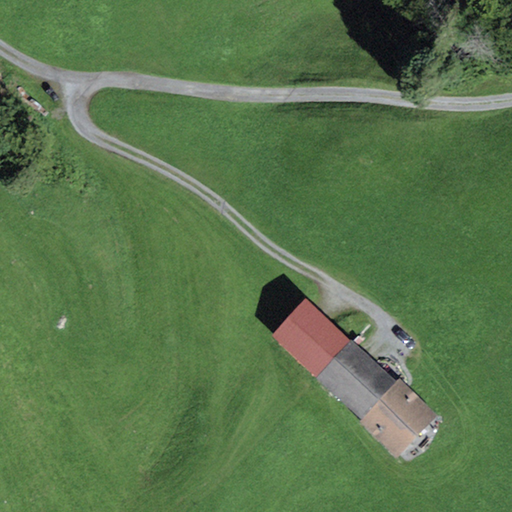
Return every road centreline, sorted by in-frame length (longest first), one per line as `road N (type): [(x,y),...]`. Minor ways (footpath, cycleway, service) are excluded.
road 1 (track): [(0,46),(31,66),(79,79),(239,96),(511,99)]
road 2 (track): [(79,79),(77,119),(90,135),(197,187),(261,242),(378,312),(392,333)]
